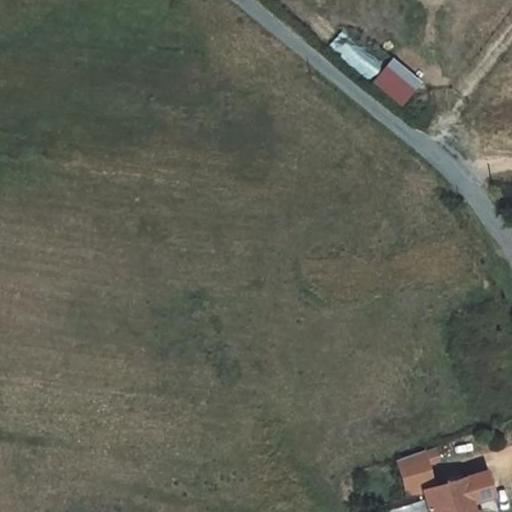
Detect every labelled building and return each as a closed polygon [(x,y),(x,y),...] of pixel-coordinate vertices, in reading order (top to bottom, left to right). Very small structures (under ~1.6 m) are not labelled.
[(387,65),(373,82),(402,106),(416,90),(387,65)] [(417,473),(392,480),(396,495),(420,489),(417,473)] [(420,489),(396,495),(400,509),(424,503),(420,489)] [(425,508),(417,510),(417,511),(482,511),(478,495),(425,508)] [(424,503),(400,509),(400,511),(410,511),(417,510),(425,508),(424,503)]
